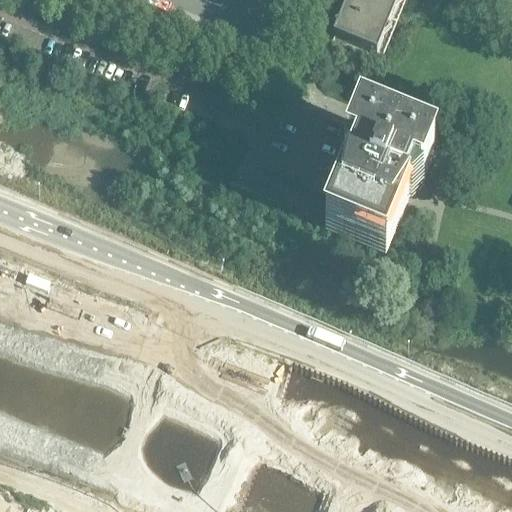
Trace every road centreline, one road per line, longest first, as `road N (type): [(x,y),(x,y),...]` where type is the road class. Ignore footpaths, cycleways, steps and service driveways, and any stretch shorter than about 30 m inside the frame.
road 1 (motorway): [(511,424),(0,211)]
road 2 (motorway): [(330,511),(0,384)]
road 3 (motorway): [(511,499),(205,379)]
road 4 (secondary): [(153,511),(205,379)]
